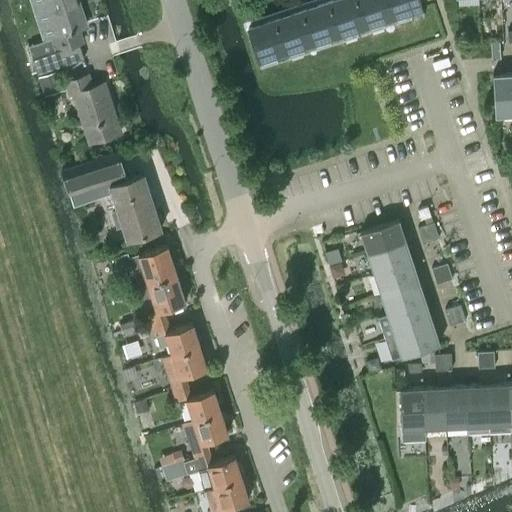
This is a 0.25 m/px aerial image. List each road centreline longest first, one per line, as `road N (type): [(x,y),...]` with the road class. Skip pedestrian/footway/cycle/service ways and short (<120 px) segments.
road 1 (residential): [(278,511),(194,248),(247,231)]
road 2 (unclassified): [(338,511),(247,231)]
road 3 (residential): [(247,231),(172,0)]
road 4 (residential): [(247,231),(457,160)]
road 5 (residential): [(511,321),(457,160)]
